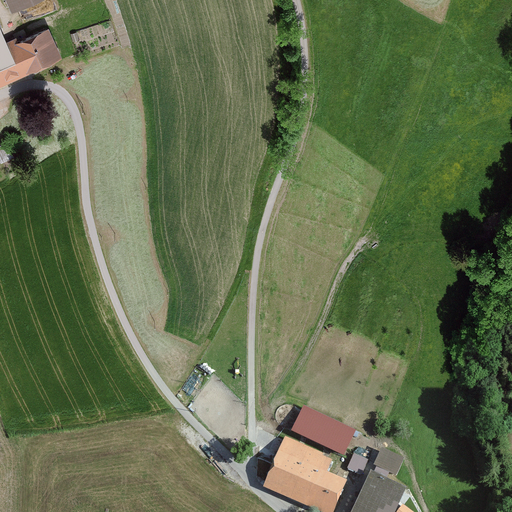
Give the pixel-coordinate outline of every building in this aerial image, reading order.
[(36,0),(6,0),(12,11),(36,0)] [(0,84),(63,55),(49,25),(23,37),(21,33),(7,40),(0,24),(0,84)] [(0,144),(0,157),(1,160),(12,155),(7,141),(0,144)] [(357,432),(304,409),(292,435),(344,459),(357,432)] [(324,455),(285,440),(264,491),(316,511),(336,511),(348,484),(327,476),(333,462),(322,458),(324,455)] [(374,476),(372,475),(354,511),(397,511),(407,491),(388,482),(390,476),(397,479),(404,463),(382,453),(375,469),(377,470),(374,476)] [(368,463),(353,457),(348,471),(362,477),(368,463)]
